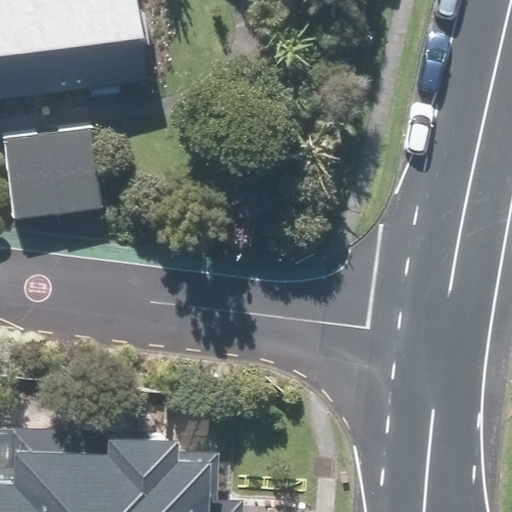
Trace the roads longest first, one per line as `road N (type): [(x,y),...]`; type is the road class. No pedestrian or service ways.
road 1 (residential): [(426,327),(0,280)]
road 2 (tertiary): [(426,327),(505,0)]
road 3 (tertiary): [(415,511),(426,327)]
